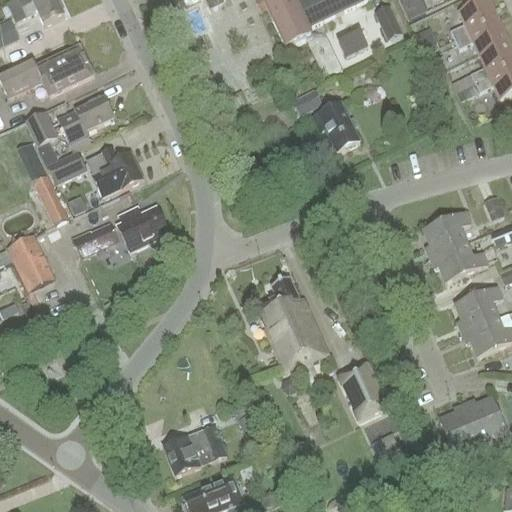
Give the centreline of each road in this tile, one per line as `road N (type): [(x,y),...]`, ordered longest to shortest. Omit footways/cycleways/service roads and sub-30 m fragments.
road 1 (residential): [(116,0),(198,169),(203,248)]
road 2 (residential): [(203,248),(192,291),(63,459)]
road 3 (residential): [(444,396),(366,205)]
road 4 (residential): [(366,205),(229,248),(203,248)]
road 5 (residential): [(511,158),(366,205)]
